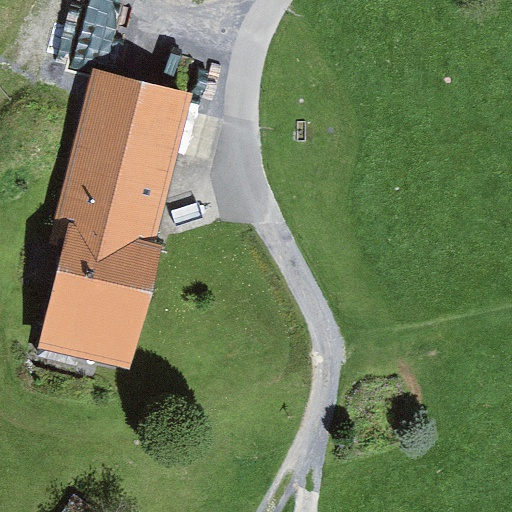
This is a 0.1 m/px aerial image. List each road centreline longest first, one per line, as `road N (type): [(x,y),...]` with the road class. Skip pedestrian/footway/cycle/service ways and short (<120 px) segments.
road 1 (track): [(263,22),(244,73),(251,186),(326,338)]
road 2 (track): [(511,302),(326,338)]
road 3 (track): [(326,338),(331,380),(317,447),(274,511)]
road 4 (track): [(120,0),(69,16),(0,85)]
road 5 (track): [(263,22),(145,0)]
